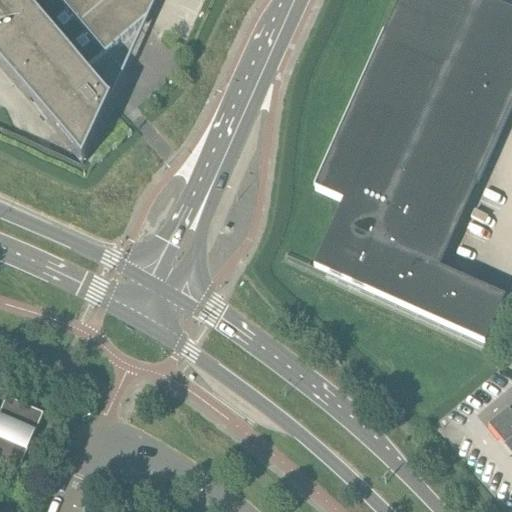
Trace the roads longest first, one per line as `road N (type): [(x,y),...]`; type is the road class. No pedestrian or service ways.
road 1 (secondary): [(441,511),(333,405),(166,287)]
road 2 (tertiary): [(166,287),(294,0)]
road 3 (secondary): [(150,326),(307,438),(386,511)]
road 4 (residential): [(69,511),(100,433),(180,471),(238,511)]
road 5 (secondary): [(166,287),(0,210)]
road 6 (secondary): [(0,250),(150,326)]
